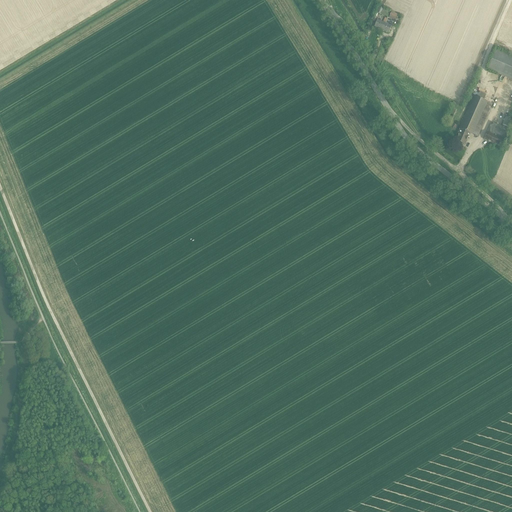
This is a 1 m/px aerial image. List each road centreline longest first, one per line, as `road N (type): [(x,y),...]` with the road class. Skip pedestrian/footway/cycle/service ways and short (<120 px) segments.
road 1 (track): [(0,189),(47,307),(149,511)]
road 2 (unclassified): [(511,224),(413,146),(321,0)]
